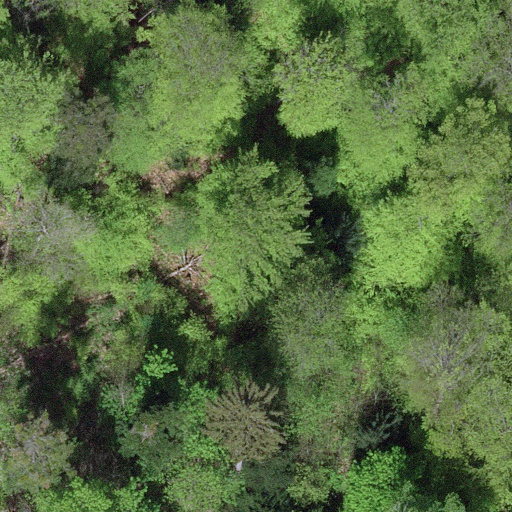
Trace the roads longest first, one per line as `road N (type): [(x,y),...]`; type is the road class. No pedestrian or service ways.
road 1 (track): [(0,378),(179,511)]
road 2 (track): [(511,218),(397,104)]
